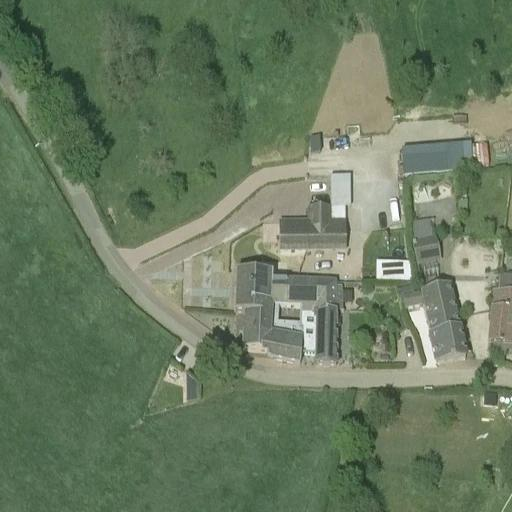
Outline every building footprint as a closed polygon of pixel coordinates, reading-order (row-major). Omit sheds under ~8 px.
[(434,176),(471,173),(469,149),(432,152),(434,176)] [(466,201),(457,201),(457,214),(466,214),(466,201)] [(307,210),(307,222),(304,223),(305,254),(331,253),(330,222),(330,209),(307,210)] [(330,222),(331,253),(345,253),(344,222),(330,222)] [(292,254),(305,254),(304,223),(291,223),(292,254)] [(411,245),(416,268),(440,262),(435,240),(411,245)] [(315,365),(336,367),(334,314),(332,285),(271,283),(272,275),(267,275),(236,273),(234,315),(244,316),(242,352),(267,357),(266,360),(299,366),(301,342),(300,331),(317,332),(315,365)] [(495,295),(490,356),(504,357),(504,347),(511,347),(511,276),(499,275),(497,295),(495,295)] [(431,336),(457,330),(448,287),(421,293),(431,336)] [(404,312),(422,308),(419,298),(402,301),(404,312)] [(437,366),(438,366),(465,361),(457,330),(431,336),(429,336),(436,363),(437,366)]
